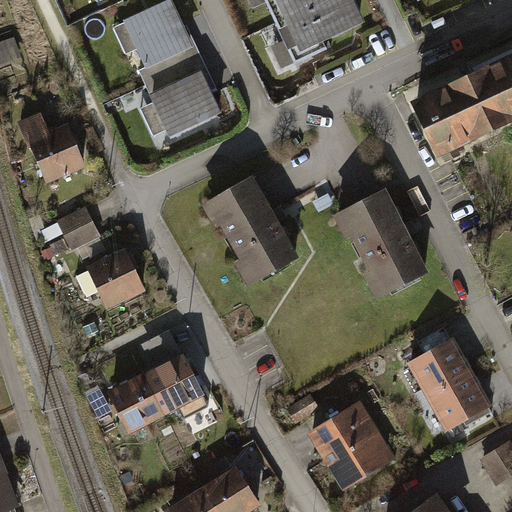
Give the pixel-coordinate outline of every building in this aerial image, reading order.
[(352,0),(271,0),(296,54),(363,24),(352,0)] [(174,1),(127,20),(149,71),(195,51),(174,1)] [(18,36),(0,43),(0,65),(26,56),(18,36)] [(511,58),(410,106),(437,164),(511,129),(511,58)] [(200,70),(153,91),(170,129),(217,109),(200,70)] [(89,170),(70,127),(52,134),(44,115),(20,126),(48,188),(89,170)] [(208,206),(252,286),(299,261),(254,180),(208,206)] [(387,190),(334,217),(377,302),(430,275),(387,190)] [(103,238),(88,208),(47,228),(62,258),(103,238)] [(129,252),(90,269),(108,311),(147,294),(129,252)] [(456,336),(408,362),(445,430),(493,405),(484,389),(469,361),(456,336)] [(182,355),(147,372),(167,412),(202,396),(182,355)] [(130,432),(167,412),(147,372),(108,390),(130,432)] [(363,401),(308,434),(343,493),(399,461),(363,401)] [(511,449),(509,445),(483,459),(498,487),(511,479),(511,449)] [(0,448),(0,510),(20,504),(0,448)] [(236,468),(166,508),(168,511),(254,511),(260,509),(248,488),(236,468)] [(451,511),(440,494),(412,511),(451,511)]
